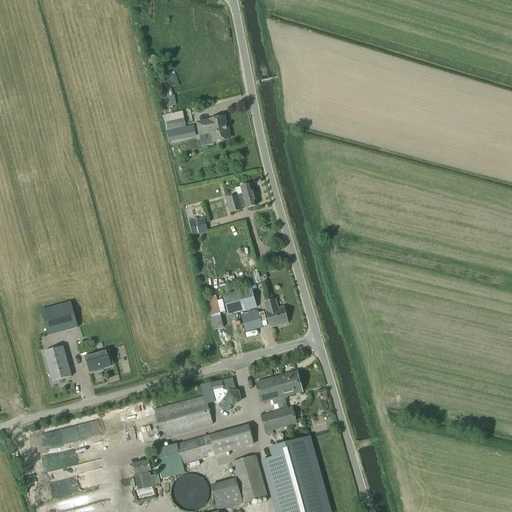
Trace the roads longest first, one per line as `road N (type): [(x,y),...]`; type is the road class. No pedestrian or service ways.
road 1 (unclassified): [(316,339),(272,187),(232,0)]
road 2 (unclassified): [(316,339),(0,426)]
road 3 (unclassified): [(368,511),(316,339)]
